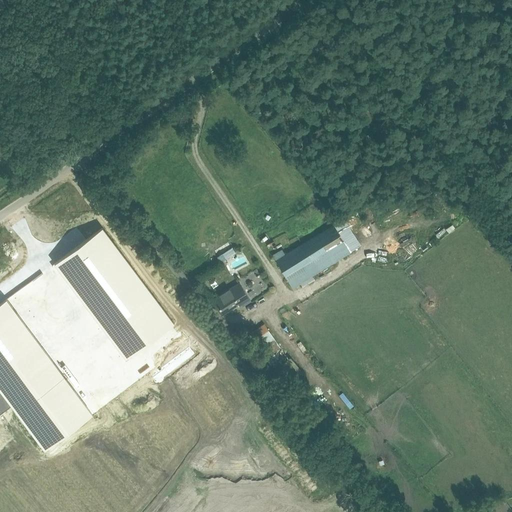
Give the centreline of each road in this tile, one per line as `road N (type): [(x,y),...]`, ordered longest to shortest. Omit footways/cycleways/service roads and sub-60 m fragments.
road 1 (unclassified): [(311,0),(0,216)]
road 2 (track): [(79,160),(225,328)]
